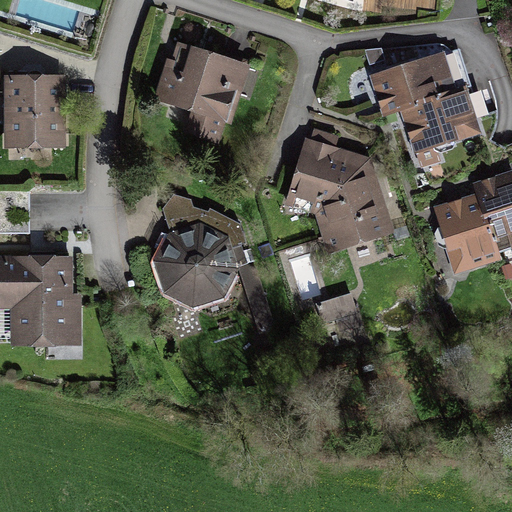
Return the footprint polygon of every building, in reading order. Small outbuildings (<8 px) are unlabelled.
[(247,64),(181,41),(162,94),(197,106),(192,121),(223,132),(247,64)] [(443,53),(375,70),(386,113),(399,110),(413,165),(450,155),(447,144),(479,136),(466,86),(452,90),(443,53)] [(53,79),(0,78),(0,149),(53,150),(53,79)] [(318,136),(312,134),(293,188),(314,195),(330,251),(397,232),(376,157),(338,143),(341,134),(322,127),(318,136)] [(481,190),(433,203),(452,271),(511,254),(511,167),(477,177),(481,190)] [(185,203),(161,195),(155,217),(164,221),(142,277),(145,291),(180,308),(212,298),(238,258),(233,222),(201,208),(188,212),(185,203)] [(2,271),(0,270),(0,357),(77,357),(77,296),(65,296),(65,258),(2,259),(2,271)] [(254,333),(275,325),(254,262),(232,269),(254,333)] [(341,298),(314,306),(323,335),(350,326),(341,298)] [(180,322),(194,372),(209,368),(196,318),(180,322)] [(212,330),(220,353),(247,343),(239,321),(212,330)]
